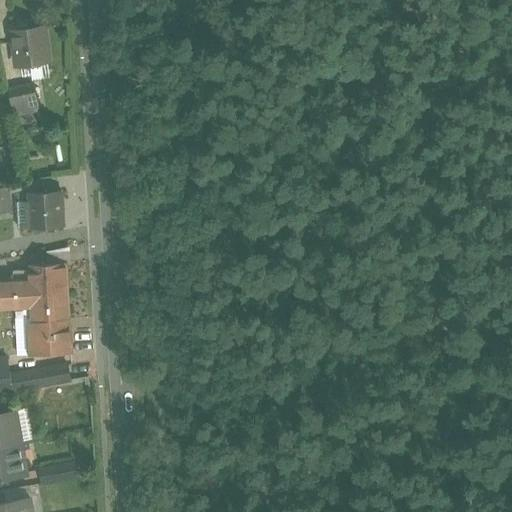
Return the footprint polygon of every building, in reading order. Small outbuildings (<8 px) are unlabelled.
[(45,24),(15,27),(19,63),(49,59),(45,24)] [(35,80),(9,86),(13,102),(39,96),(35,80)] [(39,96),(13,102),(15,113),(41,108),(39,96)] [(8,184),(0,185),(0,211),(12,209),(8,184)] [(63,189),(31,190),(32,226),(64,225),(63,189)] [(67,260),(30,262),(30,267),(15,268),(15,278),(0,278),(0,292),(69,289),(67,260)] [(69,289),(0,292),(0,302),(0,306),(17,305),(18,315),(33,314),(35,352),(73,350),(69,289)] [(9,355),(0,356),(0,375),(12,373),(9,355)] [(70,363),(34,369),(37,383),(72,377),(70,363)] [(34,369),(24,371),(27,385),(37,383),(34,369)] [(12,373),(0,375),(0,389),(27,385),(24,371),(12,373)] [(18,406),(0,409),(0,442),(24,438),(18,406)] [(24,438),(0,442),(0,475),(30,470),(24,438)] [(78,460),(43,467),(45,480),(80,473),(78,460)] [(6,487),(0,487),(0,511),(34,511),(32,495),(8,499),(6,487)]
